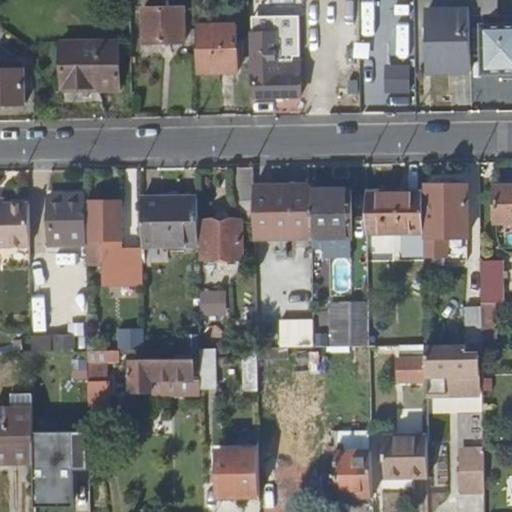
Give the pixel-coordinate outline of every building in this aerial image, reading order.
[(492,0),(468,0),(469,10),(470,49),(483,49),(483,70),(511,69),(511,23),(483,24),(483,12),(493,12),(492,0)] [(143,6),(143,43),(184,42),(184,5),(143,6)] [(470,65),(470,49),(469,10),(427,11),(428,65),(470,65)] [(348,13),(349,23),(373,22),(373,12),(348,13)] [(373,22),(349,23),(337,23),(337,64),(385,62),(385,42),(377,42),(376,22),(373,22)] [(196,26),(197,74),(237,75),(236,25),(196,26)] [(252,37),(253,97),(300,96),(299,62),(273,63),(273,37),(252,37)] [(97,92),(132,91),(132,42),(62,44),(62,89),(97,89),(97,92)] [(410,67),(390,68),(390,91),(410,90),(410,67)] [(0,104),(23,104),(22,72),(0,72),(0,104)] [(357,79),(348,79),(348,94),(357,94),(357,79)] [(252,187),(252,167),(235,168),(236,203),(253,202),(252,187)] [(309,186),(252,187),(253,202),(253,234),(310,233),(309,193),(309,186)] [(511,186),(493,187),(494,224),(511,223),(511,186)] [(424,189),(425,241),(422,241),(423,260),(446,259),(445,241),(466,240),(465,188),(424,189)] [(310,233),(310,240),(350,239),(350,192),(309,193),(310,233)] [(365,194),(366,232),(422,231),(421,193),(365,194)] [(83,239),(82,198),(47,198),(48,249),(83,249),(83,239)] [(140,201),(141,248),(197,247),(196,199),(140,201)] [(83,239),(83,249),(84,266),(102,266),(102,286),(141,286),(141,252),(119,253),(119,203),(87,203),(87,239),(83,239)] [(0,250),(28,250),(27,207),(0,207),(0,250)] [(203,221),(204,263),(245,263),(244,221),(228,221),(228,215),(217,215),(217,221),(203,221)] [(479,257),(480,303),(495,303),(497,303),(496,288),(496,256),(479,257)] [(511,287),(496,288),(497,303),(511,302),(511,287)] [(198,296),(199,316),(210,315),(210,296),(198,296)] [(495,303),(480,303),(480,308),(480,325),(491,324),(491,317),(495,316),(495,303)] [(329,325),(329,333),(354,333),(354,336),(366,335),(365,306),(334,307),(334,325),(329,325)] [(463,345),(465,345),(464,308),(447,308),(447,345),(463,345)] [(464,308),(465,345),(480,344),(480,325),(480,308),(464,308)] [(315,318),(283,318),(283,342),(314,342),(315,318)] [(85,338),(85,354),(118,353),(143,352),(142,337),(85,338)] [(0,338),(0,356),(25,355),(25,345),(4,346),(4,339),(0,338)] [(354,347),(368,347),(368,338),(354,338),(354,347)] [(29,341),(30,355),(50,355),(49,341),(29,341)] [(447,345),(424,346),(425,356),(425,385),(426,395),(480,394),(479,376),(479,355),(463,355),(463,345),(447,345)] [(280,349),(255,350),(255,360),(286,359),(286,349),(280,349)] [(215,350),(199,351),(200,377),(200,388),(216,388),(215,350)] [(255,360),(255,350),(243,350),(243,391),(256,390),(255,360)] [(200,377),(199,351),(186,351),(186,356),(174,357),(174,362),(161,363),(160,357),(150,357),(150,366),(128,366),(128,396),(150,396),(150,398),(194,397),(194,377),(200,377)] [(118,353),(85,354),(85,366),(108,366),(118,365),(118,353)] [(403,385),(425,385),(425,356),(402,356),(403,385)] [(108,366),(85,366),(86,391),(108,391),(108,366)] [(0,464),(32,463),(31,442),(31,434),(30,408),(0,409),(0,464)] [(399,413),(399,430),(419,430),(420,414),(399,413)] [(381,477),(427,476),(427,432),(381,432),(381,477)] [(71,495),(70,471),(88,472),(87,434),(70,434),(70,442),(31,442),(32,463),(32,501),(64,501),(64,495),(71,495)] [(371,497),(371,455),(370,448),(335,448),(335,498),(371,497)] [(218,498),(258,496),(257,452),(217,453),(218,498)] [(458,491),(483,490),(483,457),(458,457),(458,491)] [(64,501),(32,501),(32,508),(71,508),(71,495),(64,495),(64,501)]
